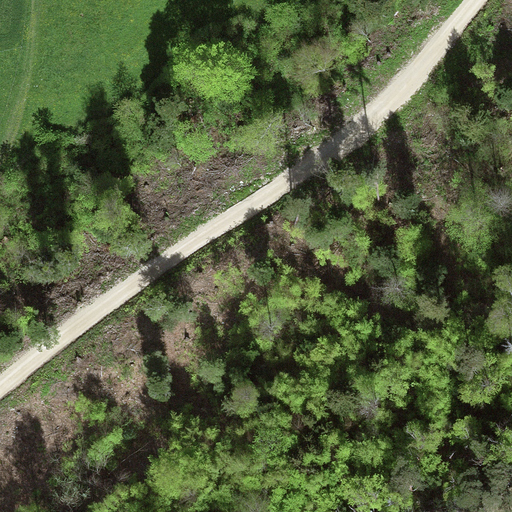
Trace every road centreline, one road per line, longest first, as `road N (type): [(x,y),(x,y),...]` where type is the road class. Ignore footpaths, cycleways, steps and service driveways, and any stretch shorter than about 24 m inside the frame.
road 1 (track): [(0,391),(324,151),(400,86),(477,0)]
road 2 (track): [(33,0),(17,109),(0,156)]
